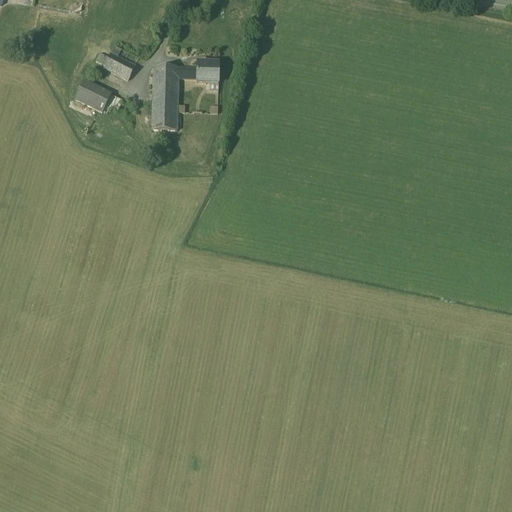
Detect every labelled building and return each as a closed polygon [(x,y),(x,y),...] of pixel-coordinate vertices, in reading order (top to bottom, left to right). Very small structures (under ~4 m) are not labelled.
[(109,60),(101,56),(96,64),(105,68),(109,60)] [(136,69),(111,56),(109,60),(105,68),(104,71),(129,83),(136,69)] [(219,66),(197,65),(197,71),(179,71),(178,81),(197,82),(197,85),(219,85),(219,66)] [(179,70),(154,69),(153,106),(178,107),(178,81),(179,71),(179,70)] [(111,97),(84,84),(75,102),(103,115),(103,114),(111,97)] [(123,103),(111,97),(103,114),(107,116),(110,109),(118,113),(123,103)] [(178,107),(153,106),(152,133),(177,133),(178,107)]
